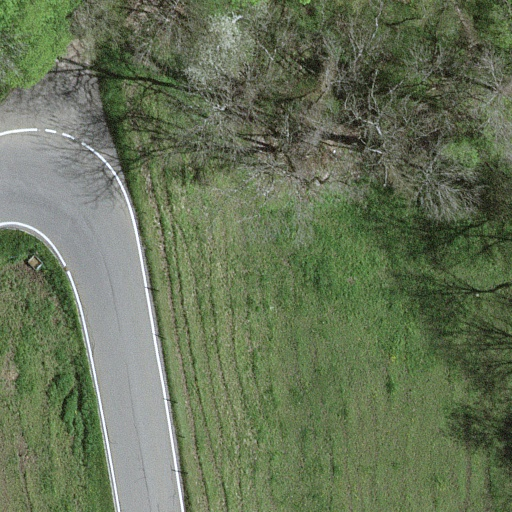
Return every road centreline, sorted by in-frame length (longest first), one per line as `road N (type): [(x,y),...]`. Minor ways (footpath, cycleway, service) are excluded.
road 1 (tertiary): [(148,511),(116,296),(93,229),(62,191),(0,180)]
road 2 (track): [(48,186),(102,0)]
